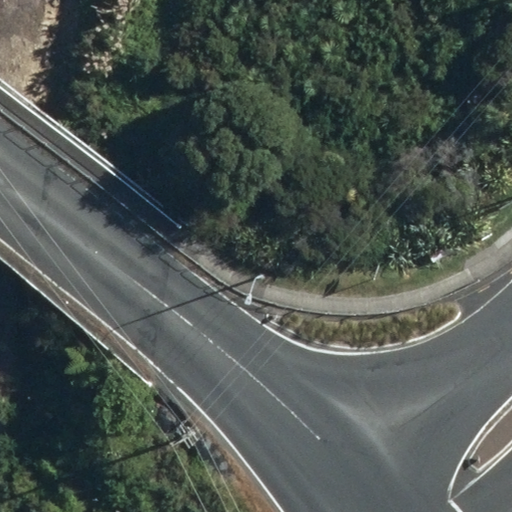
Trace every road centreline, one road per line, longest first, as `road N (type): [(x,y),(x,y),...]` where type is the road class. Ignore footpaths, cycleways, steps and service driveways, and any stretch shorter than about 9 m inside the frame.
road 1 (secondary): [(206,338),(402,343),(449,330),(511,297)]
road 2 (secondary): [(0,178),(206,338)]
road 3 (secondary): [(206,338),(374,511)]
road 4 (unclassified): [(384,511),(413,466),(511,363)]
